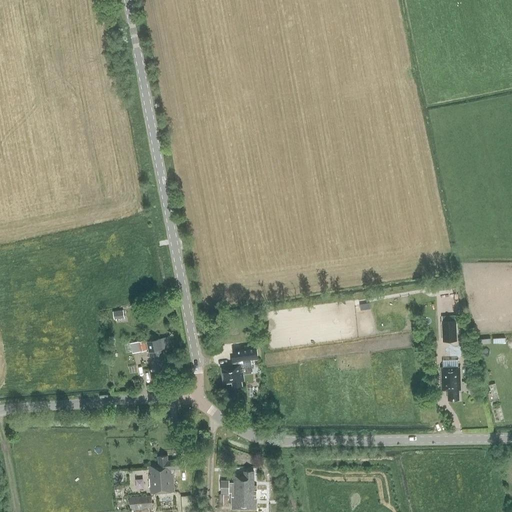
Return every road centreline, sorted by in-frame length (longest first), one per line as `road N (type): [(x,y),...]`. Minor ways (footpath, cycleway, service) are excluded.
road 1 (tertiary): [(199,394),(124,0)]
road 2 (tertiary): [(199,394),(223,423),(285,442),(511,438)]
road 3 (unclassified): [(0,410),(199,394)]
